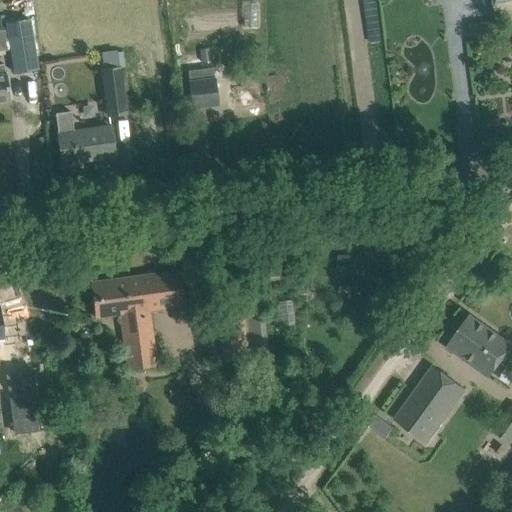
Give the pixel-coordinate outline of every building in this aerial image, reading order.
[(511,0),(496,0),(498,16),(511,14),(511,0)] [(40,70),(37,57),(32,20),(6,24),(7,31),(0,31),(0,51),(11,50),(14,73),(40,70)] [(212,62),(210,49),(200,50),(202,63),(212,62)] [(0,101),(10,100),(6,75),(3,62),(0,62),(0,101)] [(217,102),(215,78),(213,67),(188,69),(190,81),(193,105),(217,102)] [(123,68),(106,70),(113,116),(129,113),(123,68)] [(111,128),(77,132),(73,133),(71,113),(55,115),(62,164),(90,160),(90,157),(113,154),(114,157),(115,156),(111,128)] [(184,303),(182,291),(180,271),(91,283),(95,315),(121,312),(129,368),(158,364),(150,308),(184,303)] [(259,306),(217,311),(223,360),(265,354),(259,306)] [(511,346),(511,345),(487,328),(470,316),(448,347),(490,377),(511,346)] [(0,319),(0,333),(12,332),(12,330),(2,331),(0,319)] [(20,354),(15,342),(0,349),(6,361),(20,354)] [(433,366),(395,419),(427,442),(465,390),(433,366)] [(33,370),(6,374),(14,434),(41,430),(33,370)] [(511,404),(493,431),(511,444),(511,442),(511,404)] [(367,424),(383,436),(390,427),(374,415),(367,424)]
